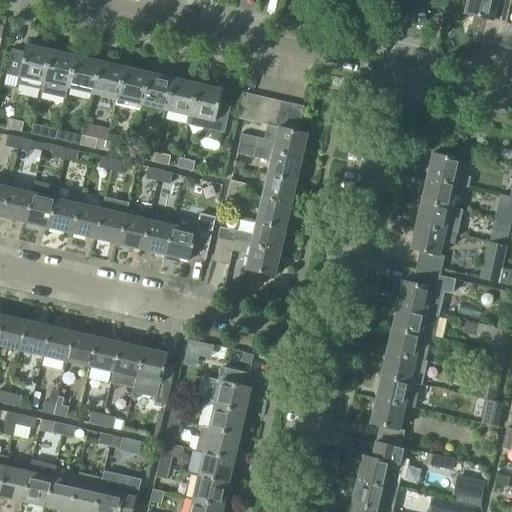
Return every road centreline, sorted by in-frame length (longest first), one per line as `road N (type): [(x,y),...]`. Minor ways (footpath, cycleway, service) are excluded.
road 1 (residential): [(340,347),(0,270)]
road 2 (residential): [(398,77),(83,0)]
road 3 (residential): [(340,347),(398,77)]
road 4 (residential): [(302,511),(340,347)]
